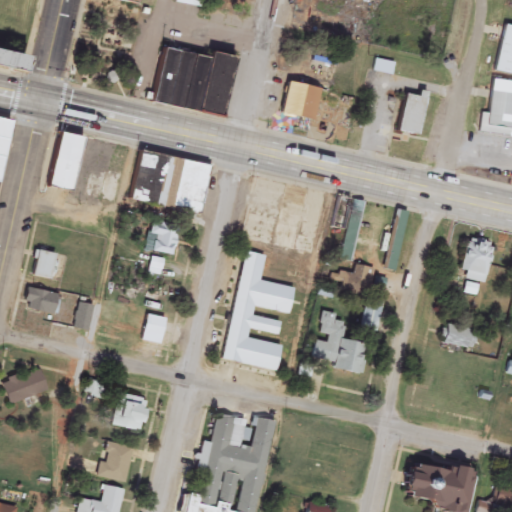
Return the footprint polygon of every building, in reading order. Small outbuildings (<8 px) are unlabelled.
[(174,0),(174,3),(198,8),(199,0),(174,0)] [(506,20),(511,21),(511,130),(481,126),(483,108),(490,108),(494,74),(511,77),(511,70),(496,67),(506,20)] [(204,58),(158,49),(148,104),(219,118),(230,58),(205,53),(204,58)] [(0,69),(12,72),(15,58),(0,54),(0,69)] [(323,85),(316,118),(282,111),(289,78),(323,85)] [(395,133),(426,139),(435,96),(417,92),(415,98),(402,96),(395,133)] [(114,203),(124,148),(53,134),(42,189),(114,203)] [(206,167),(136,152),(126,201),(196,215),(206,167)] [(350,264),(363,204),(337,198),(331,228),(344,231),(337,261),(350,264)] [(149,255),(174,255),(174,225),(149,225),(149,255)] [(484,278),(491,245),(465,239),(458,272),(484,278)] [(48,281),(54,255),(34,252),(29,278),(48,281)] [(263,257),(242,253),(221,362),(271,371),(276,347),(245,341),(251,311),(262,313),(268,286),(258,284),(263,257)] [(147,274),(159,276),(162,261),(150,259),(147,274)] [(338,292),(365,300),(372,271),(354,266),(350,278),(331,273),(329,282),(339,285),(338,292)] [(25,289),(20,309),(52,316),(56,296),(25,289)] [(381,304),(366,301),(360,331),(376,333),(381,304)] [(91,307),(76,304),(71,330),(86,333),(91,307)] [(360,377),(365,347),(343,343),(346,325),(333,323),(334,316),(320,313),(316,335),(325,337),(324,344),(313,342),(309,360),(332,364),(331,371),(360,377)] [(144,335),(160,336),(162,322),(146,320),(144,335)] [(472,351),(476,331),(444,325),(440,344),(472,351)] [(0,382),(0,386),(7,408),(45,395),(37,370),(0,382)] [(139,434),(146,402),(117,395),(109,426),(139,434)] [(253,511),(271,423),(250,419),(249,429),(243,428),(244,421),(214,416),(208,445),(202,444),(195,476),(201,477),(197,497),(184,495),(180,511),(253,511)] [(102,465),(98,464),(95,479),(124,485),(131,449),(106,444),(102,465)] [(447,511),(460,511),(468,477),(404,463),(399,490),(406,491),(403,502),(447,511)] [(511,511),(511,488),(495,485),(490,509),(506,511),(511,511)] [(75,511),(118,511),(123,492),(102,487),(98,505),(78,500),(75,511)] [(328,511),(329,510),(306,503),(303,511),(328,511)]
